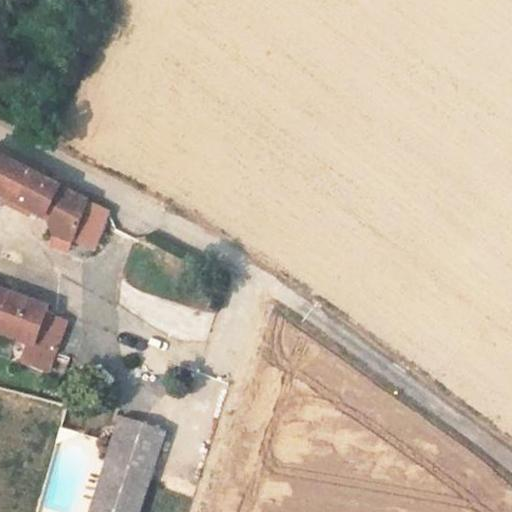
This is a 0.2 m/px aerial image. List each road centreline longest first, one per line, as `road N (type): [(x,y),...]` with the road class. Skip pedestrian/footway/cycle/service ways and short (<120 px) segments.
road 1 (track): [(257,279),(511,465)]
road 2 (residential): [(0,139),(134,203),(257,279)]
road 3 (unknown): [(151,214),(137,309),(149,369),(181,401)]
